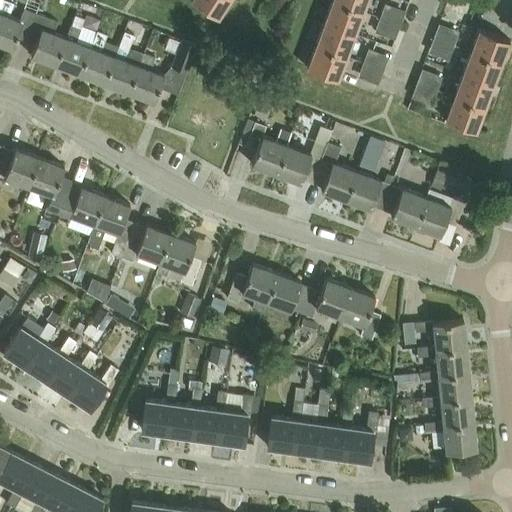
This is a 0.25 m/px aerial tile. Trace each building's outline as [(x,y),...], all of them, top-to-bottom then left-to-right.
[(25,40),(36,12),(23,7),(19,18),(9,15),(14,3),(7,0),(2,0),(0,6),(0,42),(12,46),(16,36),(25,40)] [(191,0),(217,16),(227,0),(191,0)] [(335,0),(332,0),(324,22),(355,33),(363,10),(335,0)] [(335,0),(363,10),(367,0),(335,0)] [(382,9),(379,16),(400,24),(401,22),(402,17),(382,9)] [(55,63),(70,24),(66,36),(54,31),(58,21),(36,12),(25,40),(34,43),(30,54),(55,63)] [(81,27),(84,18),(75,14),(71,24),(81,27)] [(379,16),(377,23),(397,30),(400,24),(379,16)] [(324,22),(316,44),(347,56),(355,33),(324,22)] [(79,72),(90,45),(76,40),(81,28),(70,24),(55,63),(79,72)] [(473,44),(471,50),(502,61),(510,38),(479,27),(473,44)] [(436,29),(433,36),(454,44),(456,37),(436,30),(436,29)] [(128,91),(139,63),(126,58),(134,35),(123,31),(115,54),(114,54),(104,82),(128,91)] [(104,82),(114,54),(101,49),(106,36),(95,32),(90,45),(79,72),(104,82)] [(433,36),(431,43),(451,50),(454,44),(433,36)] [(196,45),(189,42),(181,39),(170,66),(186,72),(196,45)] [(316,44),(308,67),(338,78),(347,56),(316,44)] [(471,50),(462,72),(493,84),(502,61),(471,50)] [(153,100),(163,73),(151,68),(155,56),(143,52),(139,63),(128,91),(143,96),(153,100)] [(365,54),(363,61),(383,68),(386,62),(365,54)] [(363,61),(360,68),(381,75),(383,68),(363,61)] [(462,72),(454,95),(484,107),(493,84),(462,72)] [(418,78),(417,81),(437,88),(439,82),(419,74),(418,78)] [(415,85),(414,88),(434,95),(437,88),(417,81),(415,85)] [(270,98),(260,94),(256,104),(266,108),(270,98)] [(454,95),(445,118),(476,130),(484,107),(454,95)] [(254,121),(248,118),(238,143),(245,145),(246,146),(255,121),(254,121)] [(279,129),(275,139),(262,134),(265,125),(255,121),(246,146),(256,150),(251,163),(276,172),(287,143),(290,134),(279,129)] [(387,141),(370,134),(364,150),(380,157),(387,141)] [(311,182),(320,157),(310,153),(311,152),(287,143),(276,172),(300,181),(301,179),(311,182)] [(29,185),(40,155),(15,146),(14,149),(4,146),(0,156),(0,172),(4,174),(4,176),(29,185)] [(60,208),(69,183),(59,180),(65,165),(40,155),(29,185),(53,194),(49,204),(60,208)] [(345,198),(356,169),(331,160),(331,161),(320,157),(311,182),(322,186),(321,189),(345,198)] [(381,209),(390,184),(380,180),(380,179),(356,169),(345,198),(370,207),(371,205),(381,209)] [(436,169),(430,185),(439,188),(445,173),(436,169)] [(386,173),(384,181),(391,183),(394,176),(386,173)] [(95,222),(105,194),(81,184),(80,187),(69,183),(60,208),(71,213),(70,213),(95,222)] [(415,224),(426,196),(402,187),(401,188),(390,184),(381,209),(391,213),(390,215),(415,224)] [(122,256),(134,221),(124,218),(130,203),(105,194),(95,222),(87,243),(98,247),(105,226),(118,231),(110,251),(122,256)] [(426,196),(415,224),(439,233),(444,221),(455,225),(464,199),(453,195),(450,205),(426,196)] [(160,260),(170,232),(145,222),(144,225),(134,221),(122,256),(132,259),(135,251),(160,260)] [(47,235),(33,231),(28,254),(42,257),(47,235)] [(166,275),(170,264),(184,269),(180,280),(191,284),(200,259),(190,255),(195,241),(170,232),(160,260),(156,271),(166,275)] [(10,256),(3,266),(18,276),(25,266),(10,256)] [(73,258),(60,261),(63,270),(75,267),(73,258)] [(266,300),(276,271),(252,262),(247,276),(236,272),(227,297),(238,300),(241,290),(255,296),(251,307),(261,311),(266,300)] [(301,312),(310,286),(301,283),(301,280),(276,271),(266,300),(290,309),(291,308),(301,312)] [(94,274),(88,289),(106,297),(113,282),(94,274)] [(340,315),(350,286),(326,277),(321,290),(310,286),(301,312),(312,316),(316,306),(340,315)] [(350,286),(340,315),(364,325),(361,334),(371,338),(381,313),(370,309),(375,295),(350,286)] [(0,311),(2,313),(12,297),(5,292),(0,299),(0,311)] [(199,297),(186,292),(179,310),(191,315),(199,297)] [(110,293),(105,303),(115,308),(120,299),(110,293)] [(213,296),(209,307),(223,312),(227,301),(213,296)] [(102,329),(112,314),(100,307),(91,321),(102,329)] [(52,309),(46,318),(54,323),(60,314),(52,309)] [(190,327),(192,319),(183,316),(180,324),(190,327)] [(311,332),(314,321),(303,317),(299,328),(311,332)] [(433,319),(415,321),(414,331),(432,329),(434,344),(434,347),(465,344),(463,318),(433,321),(433,319)] [(79,320),(73,328),(79,333),(86,325),(79,320)] [(404,321),(402,321),(403,331),(414,330),(413,320),(412,320),(404,321)] [(20,323),(3,350),(25,364),(42,338),(45,340),(55,326),(48,321),(38,335),(20,323)] [(90,321),(83,331),(97,339),(103,329),(102,329),(91,321),(90,321)] [(42,338),(25,364),(46,378),(63,352),(67,355),(77,340),(69,335),(59,350),(45,340),(42,338)] [(229,348),(212,344),(209,359),(225,363),(229,348)] [(437,372),(468,369),(465,344),(434,347),(434,344),(416,346),(416,347),(414,347),(408,347),(409,356),(435,354),(436,369),(437,372)] [(84,367),(88,369),(98,353),(90,348),(80,363),(67,355),(63,352),(46,378),(68,392),(84,367)] [(84,367),(68,392),(89,406),(105,382),(108,383),(118,367),(111,362),(101,377),(88,369),(84,367)] [(333,366),(331,374),(341,376),(343,368),(333,366)] [(170,367),(168,383),(177,384),(179,368),(170,367)] [(436,369),(418,371),(419,381),(438,379),(439,395),(440,398),(470,394),(468,369),(437,372),(436,369)] [(394,374),(393,374),(393,379),(394,380),(396,379),(397,383),(413,381),(412,372),(398,374),(394,374)] [(145,398),(141,429),(168,432),(172,401),(175,401),(177,384),(168,383),(165,400),(145,398)] [(297,418),(300,418),(305,386),(295,385),(291,417),(271,415),(267,445),(293,449),(297,418)] [(172,401),(168,432),(193,435),(197,404),(199,405),(202,387),(192,386),(190,403),(175,401),(172,401)] [(322,421),(326,421),(328,404),(330,388),(321,387),(319,403),(317,420),(300,418),(297,418),(293,449),(318,452),(322,421)] [(197,404),(193,435),(218,439),(222,408),(225,408),(227,391),(218,390),(216,407),(199,405),(197,404)] [(222,408),(218,439),(243,442),(247,412),(249,413),(252,394),(242,393),(240,410),(225,408),(222,408)] [(439,395),(421,396),(422,405),(440,403),(442,419),(442,423),(473,420),(470,394),(440,398),(439,395)] [(322,421),(318,452),(344,455),(348,424),(350,424),(352,407),(344,406),(341,423),(326,421),(322,421)] [(348,424),(344,455),(369,459),(373,429),(375,429),(378,411),(369,410),(367,427),(350,424),(348,424)] [(476,446),(473,420),(442,423),(442,419),(424,421),(425,431),(443,429),(445,449),(476,446)] [(411,426),(399,427),(399,439),(412,438),(411,426)] [(0,443),(0,480),(1,479),(0,478),(0,470),(11,449),(0,443)] [(0,470),(0,478),(1,479),(15,486),(6,502),(15,506),(23,490),(19,488),(34,461),(11,449),(0,470)] [(34,461),(19,488),(23,490),(37,497),(29,511),(40,511),(46,502),(42,500),(56,472),(34,461)] [(42,500),(46,502),(59,509),(57,511),(65,511),(79,484),(56,472),(42,500)] [(65,511),(93,511),(102,496),(79,484),(65,511)] [(131,500),(129,511),(155,511),(157,503),(131,500)] [(155,511),(181,511),(182,506),(157,503),(155,511)]
